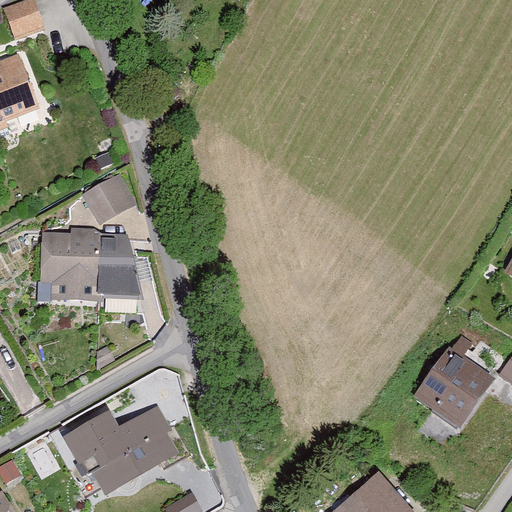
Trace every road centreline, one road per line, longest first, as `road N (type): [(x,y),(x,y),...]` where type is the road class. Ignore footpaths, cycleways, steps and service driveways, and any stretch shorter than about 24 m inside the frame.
road 1 (residential): [(188,342),(166,236),(88,0)]
road 2 (residential): [(188,342),(0,444)]
road 3 (residential): [(250,511),(188,342)]
